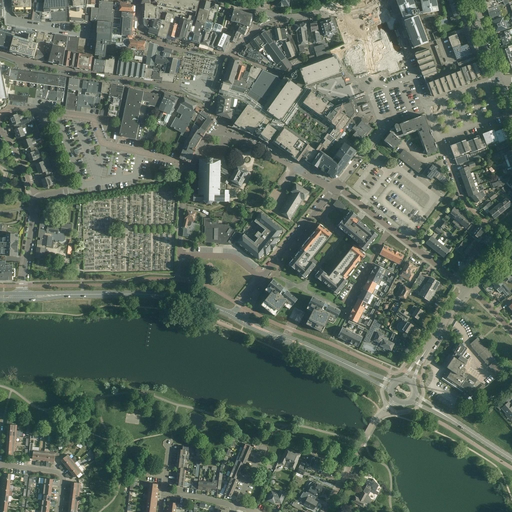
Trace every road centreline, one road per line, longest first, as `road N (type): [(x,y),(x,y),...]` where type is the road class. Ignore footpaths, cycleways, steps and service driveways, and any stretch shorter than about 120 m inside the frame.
road 1 (residential): [(0,115),(21,108),(88,118),(102,142),(172,160),(188,174)]
road 2 (residential): [(511,243),(461,199),(425,105)]
road 3 (residential): [(260,278),(230,256),(180,253),(188,174)]
road 4 (tertiary): [(233,315),(156,295),(82,294)]
road 5 (residential): [(188,174),(205,140),(221,131),(294,168)]
road 6 (tertiary): [(359,371),(233,315)]
road 7 (residential): [(324,511),(394,401)]
road 8 (residential): [(335,186),(385,125),(425,105)]
